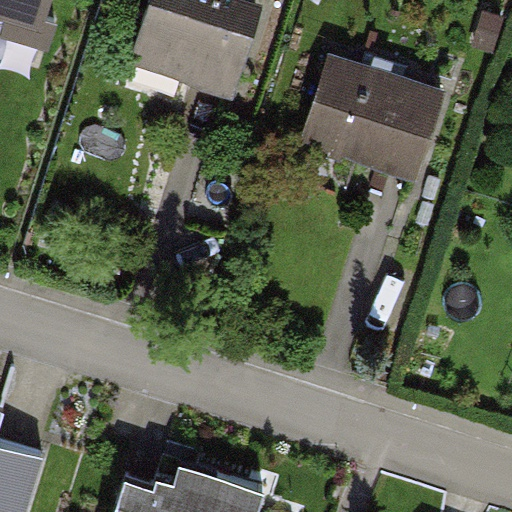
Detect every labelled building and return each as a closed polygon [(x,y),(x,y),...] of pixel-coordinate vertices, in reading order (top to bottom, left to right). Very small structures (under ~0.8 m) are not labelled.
[(41,0),(0,0),(0,8),(36,19),(41,0)] [(253,0),(144,0),(128,55),(227,85),(253,0)] [(437,80),(322,45),(297,127),(412,162),(437,80)] [(0,427),(8,405),(0,401),(0,505),(18,511),(26,511),(48,453),(0,436),(0,427)] [(170,478),(126,465),(112,511),(255,511),(265,480),(177,454),(170,478)]
